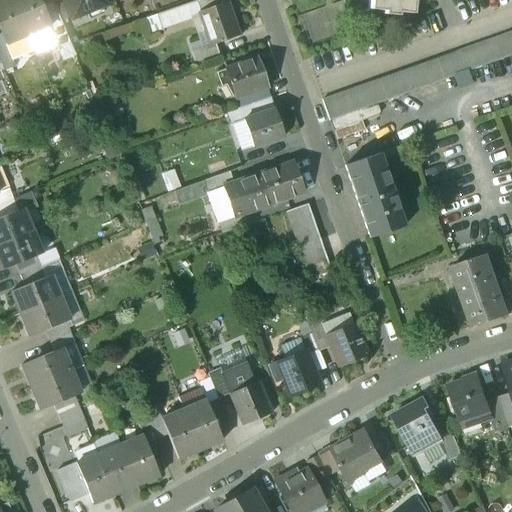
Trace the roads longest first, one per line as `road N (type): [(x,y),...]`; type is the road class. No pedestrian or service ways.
road 1 (residential): [(260,0),(400,370)]
road 2 (residential): [(153,511),(400,370)]
